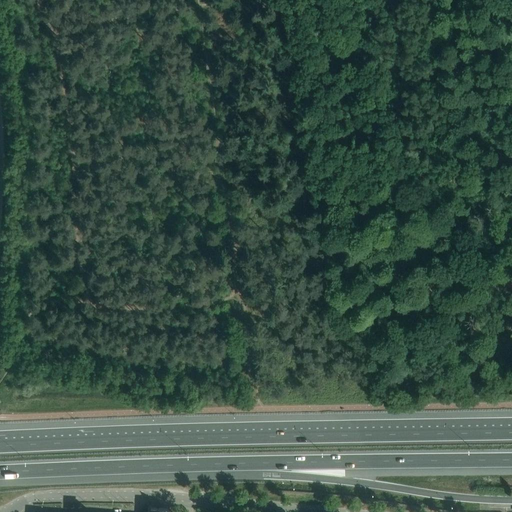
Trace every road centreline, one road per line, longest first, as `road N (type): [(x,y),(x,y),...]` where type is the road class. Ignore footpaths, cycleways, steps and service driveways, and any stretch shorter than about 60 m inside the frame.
road 1 (motorway): [(511,432),(0,445)]
road 2 (motorway): [(0,473),(511,461)]
road 3 (track): [(258,413),(193,0)]
road 4 (unclassified): [(7,511),(43,497),(144,496),(295,511)]
road 5 (unknown): [(252,464),(511,501)]
